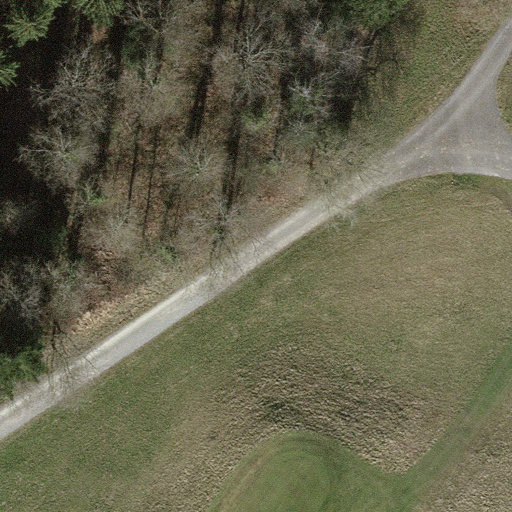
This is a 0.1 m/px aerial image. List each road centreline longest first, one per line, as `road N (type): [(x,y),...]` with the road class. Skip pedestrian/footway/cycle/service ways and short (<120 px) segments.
road 1 (track): [(0,422),(453,126)]
road 2 (track): [(511,348),(400,511)]
